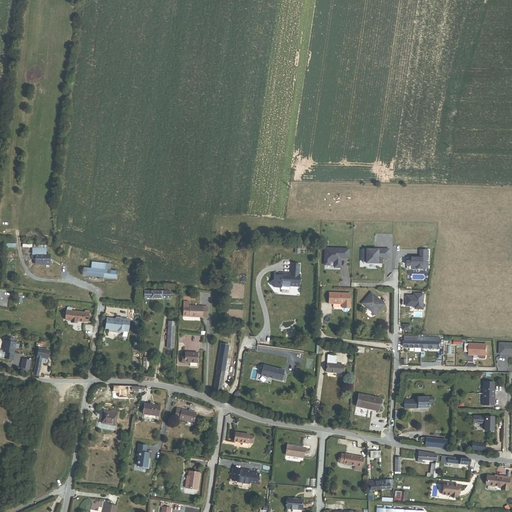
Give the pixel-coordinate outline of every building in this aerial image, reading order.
[(323,265),(329,265),(330,262),(333,262),(334,267),(341,268),(341,259),(349,259),(349,248),(324,247),(323,265)] [(365,263),(382,263),(383,259),(389,258),(390,249),(381,249),(378,248),(365,249),(362,249),(361,262),(365,263)] [(45,254),(46,249),(41,249),(33,249),(33,255),(36,255),(35,264),(50,265),(50,254),(45,254)] [(408,257),(408,270),(429,269),(428,258),(429,258),(429,250),(420,249),(421,257),(408,257)] [(109,271),(110,264),(96,262),(95,270),(109,271)] [(299,287),(300,274),(299,274),(300,264),(291,264),(290,274),(281,273),(281,276),(275,275),(274,280),(270,283),(274,288),(281,288),(281,289),(289,290),(289,286),(299,287)] [(116,280),(117,272),(109,271),(95,270),(84,268),(84,270),(80,270),(80,274),(83,274),(83,276),(116,280)] [(170,299),(170,291),(162,291),(151,291),(151,299),(170,299)] [(350,308),(351,294),(329,293),(329,304),(342,304),(342,308),(350,308)] [(385,304),(371,293),(362,304),(375,315),(385,304)] [(415,310),(423,309),(424,294),(414,293),(405,294),(406,306),(415,306),(415,310)] [(189,303),(184,303),(183,316),(189,316),(198,317),(198,315),(202,315),(202,317),(207,317),(208,306),(190,306),(189,306),(189,303)] [(89,313),(66,311),(65,320),(71,320),(71,322),(77,322),(77,321),(84,322),(84,321),(88,322),(89,313)] [(123,331),(125,320),(120,319),(120,320),(110,318),(109,329),(118,331),(118,332),(123,332),(123,331)] [(415,348),(422,348),(422,341),(422,338),(418,338),(418,337),(405,336),(404,347),(415,348)] [(14,353),(15,343),(14,342),(14,339),(6,338),(6,341),(5,341),(3,351),(6,352),(5,358),(13,360),(14,353)] [(511,342),(499,342),(499,351),(503,351),(503,353),(511,353),(511,342)] [(486,356),(487,344),(469,343),(469,356),(474,356),(474,355),(479,355),(479,356),(482,356),(486,356)] [(213,393),(221,395),(228,346),(220,345),(213,393)] [(43,363),(44,359),(47,359),(49,351),(38,349),(34,373),(33,372),(32,376),(38,377),(41,363),(43,363)] [(198,363),(198,353),(185,352),(185,356),(181,356),(181,363),(184,363),(190,364),(190,362),(198,363)] [(328,372),(343,373),(344,365),(335,364),(335,356),(329,355),(328,372)] [(28,369),(30,360),(23,359),(21,368),(28,369)] [(286,377),(283,376),(284,371),(263,366),(261,376),(285,381),(286,377)] [(495,382),(484,382),(482,406),(494,407),(494,399),(495,399),(496,390),(495,390),(495,382)] [(357,406),(379,410),(381,397),(359,393),(357,406)] [(429,404),(434,404),(434,397),(418,397),(418,398),(416,398),(416,400),(413,400),(407,400),(405,400),(405,408),(429,408),(429,404)] [(144,414),(160,417),(162,407),(146,404),(144,414)] [(194,423),(196,413),(177,408),(174,418),(194,423)] [(116,426),(119,413),(104,410),(103,415),(100,414),(99,420),(102,420),(101,423),(116,426)] [(495,416),(473,416),(473,424),(478,424),(478,425),(484,425),(484,433),(494,433),(495,416)] [(248,444),(249,434),(236,432),(234,441),(248,444)] [(446,447),(447,446),(447,440),(422,438),(421,445),(446,447)] [(147,446),(138,444),(136,457),(137,457),(135,467),(148,469),(150,460),(148,459),(149,453),(146,453),(147,446)] [(287,445),(285,455),(303,458),(305,448),(287,445)] [(422,463),(423,459),(436,461),(436,460),(437,455),(437,453),(419,450),(418,462),(422,463)] [(364,465),(365,457),(363,457),(345,454),(343,464),(355,466),(354,470),(361,471),(362,465),(364,465)] [(470,465),(470,459),(442,456),(441,463),(470,465)] [(258,484),(259,472),(251,471),(251,472),(240,470),(240,469),(233,469),(232,480),(239,481),(238,482),(249,484),(249,483),(258,484)] [(197,490),(199,473),(189,471),(188,476),(187,476),(185,488),(197,490)] [(508,489),(509,477),(498,476),(498,477),(494,476),(488,475),(486,485),(488,485),(487,489),(495,490),(495,486),(501,487),(500,488),(508,489)] [(393,489),(393,480),(382,480),(381,481),(382,489),(393,489)] [(372,490),(382,489),(381,481),(369,481),(369,490),(372,490)] [(457,497),(459,485),(444,483),(442,495),(450,496),(450,497),(457,497)] [(288,498),(287,509),(302,510),(303,499),(288,498)]
